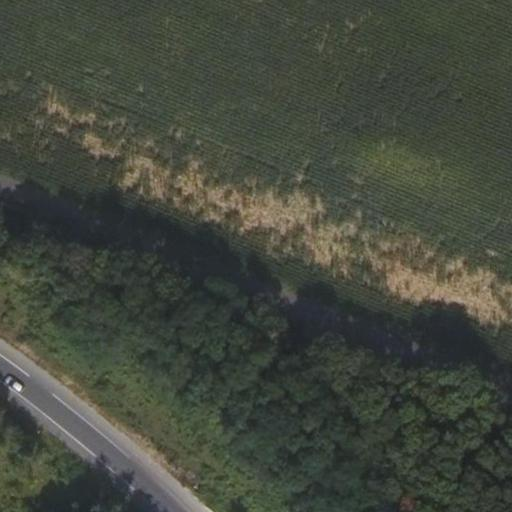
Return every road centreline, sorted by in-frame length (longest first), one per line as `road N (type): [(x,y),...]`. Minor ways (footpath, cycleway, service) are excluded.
road 1 (track): [(0,189),(511,396)]
road 2 (trunk): [(168,511),(126,467),(0,367)]
